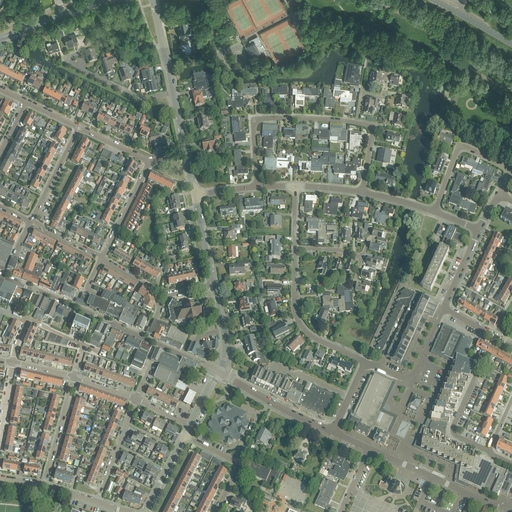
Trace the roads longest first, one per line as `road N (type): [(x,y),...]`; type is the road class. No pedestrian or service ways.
road 1 (residential): [(256,187),(253,120),(300,118),(373,126),(361,193)]
road 2 (residential): [(219,372),(0,276)]
road 3 (residential): [(365,362),(298,323),(294,248)]
road 4 (tertiary): [(334,432),(219,372)]
road 5 (tertiary): [(485,501),(369,449)]
road 6 (residential): [(365,362),(410,377),(444,308)]
